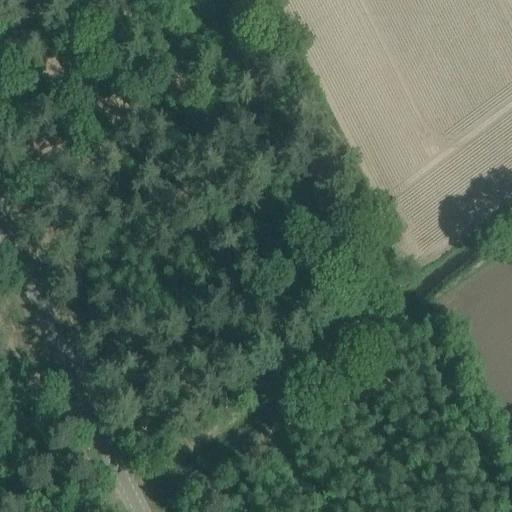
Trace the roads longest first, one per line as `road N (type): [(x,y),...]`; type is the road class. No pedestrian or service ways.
road 1 (track): [(168,511),(451,291)]
road 2 (unclassified): [(137,511),(0,230)]
